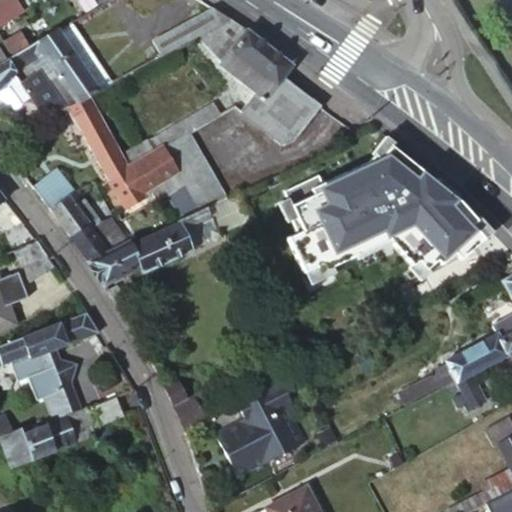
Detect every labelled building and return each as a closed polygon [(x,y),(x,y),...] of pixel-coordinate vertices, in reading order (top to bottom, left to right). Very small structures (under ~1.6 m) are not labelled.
[(0,0),(0,14),(12,7),(8,0),(0,0)] [(19,0),(25,9),(36,1),(35,0),(19,0)] [(96,0),(98,2),(95,4),(99,9),(109,4),(115,0),(96,0)] [(224,19),(210,11),(151,42),(160,59),(195,40),(207,33),(229,23),(224,19)] [(241,30),(229,23),(207,33),(195,40),(219,64),(245,33),(241,30)] [(68,26),(54,34),(76,67),(94,94),(103,89),(109,86),(68,26)] [(0,43),(2,46),(10,59),(25,50),(16,35),(11,39),(4,29),(1,31),(0,29),(0,43)] [(263,47),(245,33),(219,64),(217,67),(255,96),(262,101),(280,81),(290,68),(281,61),(263,47)] [(46,38),(25,50),(10,59),(8,60),(5,61),(13,72),(30,62),(38,73),(43,80),(52,92),(55,97),(65,91),(75,104),(86,98),(94,94),(76,67),(54,34),(46,38)] [(10,59),(2,46),(0,47),(0,64),(5,61),(8,60),(10,59)] [(0,64),(0,102),(7,113),(26,101),(17,86),(12,77),(15,74),(13,72),(5,61),(0,64)] [(38,73),(17,86),(40,122),(54,115),(65,110),(55,97),(52,92),(43,80),(38,73)] [(262,101),(255,96),(237,119),(279,151),(289,149),(318,111),(280,81),(262,101)] [(66,109),(76,125),(125,209),(145,198),(141,191),(130,172),(127,168),(121,157),(117,151),(86,98),(75,104),(66,109)] [(215,110),(204,116),(207,126),(217,119),(219,118),(215,110)] [(207,126),(204,116),(199,118),(158,139),(164,150),(187,138),(205,127),(207,126)] [(187,138),(164,150),(162,150),(174,174),(181,189),(195,215),(206,211),(207,210),(220,204),(187,138)] [(121,157),(127,168),(162,150),(164,150),(158,139),(121,157)] [(28,163),(9,140),(0,144),(0,152),(16,172),(28,163)] [(318,187),(314,178),(280,194),(283,202),(292,221),(288,223),(294,236),(283,241),(299,276),(301,275),(312,270),(315,276),(328,270),(353,257),(352,253),(383,238),(386,243),(408,267),(409,268),(414,263),(422,272),(423,272),(433,262),(438,267),(450,255),(457,262),(481,238),(469,226),(474,221),(453,199),(420,174),(386,148),(376,161),(370,157),(364,165),(318,187)] [(174,174),(162,150),(127,168),(130,172),(141,191),(174,174)] [(49,183),(34,194),(36,197),(39,200),(51,214),(66,236),(85,226),(70,205),(58,191),(49,183)] [(236,197),(225,202),(235,224),(245,220),(236,197)] [(106,254),(85,263),(100,286),(137,270),(140,277),(192,255),(190,252),(207,244),(209,250),(230,241),(228,236),(238,232),(235,224),(225,202),(220,204),(207,210),(206,211),(195,215),(177,223),(178,226),(130,249),(128,244),(106,254)] [(292,221),(283,202),(272,207),(281,226),(288,223),(292,221)] [(85,263),(106,254),(98,244),(88,230),(86,227),(85,226),(66,236),(85,263)] [(37,245),(34,240),(12,251),(8,253),(19,269),(25,266),(36,281),(55,272),(46,257),(37,245)] [(414,263),(409,268),(408,267),(405,270),(417,283),(426,274),(423,272),(422,272),(414,263)] [(25,266),(19,269),(29,283),(36,281),(25,266)] [(312,270),(301,275),(307,288),(331,276),(328,270),(315,276),(312,270)] [(511,274),(498,282),(511,303),(511,274)] [(0,299),(0,328),(11,324),(0,299)] [(511,317),(492,328),(498,338),(506,353),(507,355),(511,352),(511,317)] [(0,364),(8,361),(18,388),(28,384),(36,407),(45,403),(67,395),(72,371),(59,367),(52,350),(79,340),(71,319),(41,331),(0,345),(0,364)] [(506,353),(498,338),(446,365),(448,368),(455,382),(465,377),(468,375),(507,355),(506,353)] [(160,358),(149,365),(151,369),(158,379),(159,382),(161,387),(173,381),(160,358)] [(455,382),(448,368),(439,372),(431,379),(437,392),(453,383),(455,382)] [(455,382),(453,383),(459,395),(449,400),(454,410),(461,408),(464,412),(482,402),(468,375),(465,377),(455,382)] [(182,432),(202,422),(198,412),(190,396),(182,399),(173,381),(161,387),(172,409),(182,432)] [(294,405),(280,381),(243,400),(237,404),(246,421),(215,436),(238,477),(262,464),(263,465),(305,444),(287,409),(294,405)] [(52,422),(74,414),(67,395),(45,403),(52,422)] [(120,417),(112,398),(93,406),(101,424),(120,417)] [(218,403),(198,412),(202,422),(205,421),(223,412),(218,403)] [(52,422),(22,435),(24,441),(30,457),(30,458),(31,460),(91,437),(81,411),(74,414),(52,422)] [(511,429),(507,420),(483,432),(493,451),(497,450),(511,477),(511,478),(511,429)] [(5,434),(0,436),(0,442),(10,469),(31,460),(30,458),(30,457),(24,441),(22,435),(19,427),(7,433),(5,434)] [(511,491),(511,478),(511,477),(488,488),(494,500),(497,499),(511,491)] [(440,511),(470,511),(494,500),(488,488),(440,511)] [(311,511),(302,492),(265,511),(311,511)]
